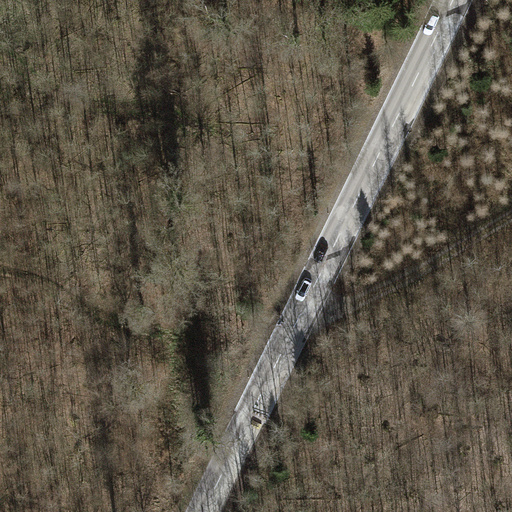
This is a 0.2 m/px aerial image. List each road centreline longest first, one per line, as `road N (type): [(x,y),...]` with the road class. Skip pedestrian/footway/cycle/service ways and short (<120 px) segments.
road 1 (tertiary): [(203,511),(453,0)]
road 2 (track): [(511,216),(342,308),(301,313)]
